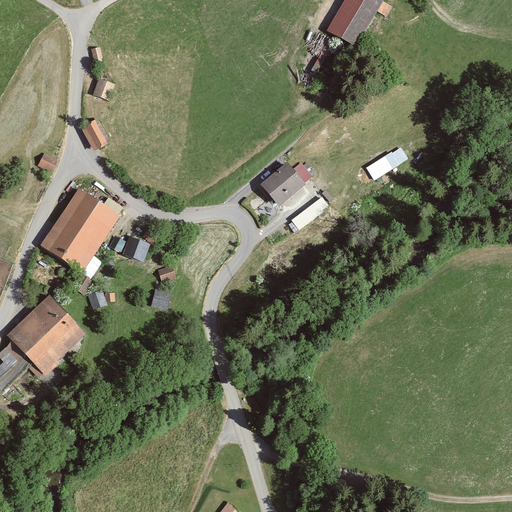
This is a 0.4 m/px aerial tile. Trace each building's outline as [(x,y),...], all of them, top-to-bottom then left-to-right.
[(351,0),(333,33),(359,47),(385,0),(351,0)] [(100,48),(91,49),(94,63),(103,61),(100,48)] [(114,85),(100,81),(96,97),(110,101),(114,85)] [(98,122),(84,128),(96,151),(109,145),(98,122)] [(402,144),(366,166),(374,179),(410,157),(402,144)] [(57,160),(43,153),(37,166),(51,173),(57,160)] [(291,163),(263,184),(281,208),(309,187),(306,183),(314,176),(305,164),(297,170),(291,163)] [(118,218),(80,193),(43,247),(81,273),(118,218)] [(299,228),(330,205),(322,195),(291,218),(299,228)] [(130,218),(120,230),(129,237),(139,225),(130,218)] [(130,235),(122,253),(143,261),(150,243),(130,235)] [(148,264),(156,269),(162,261),(154,255),(148,264)] [(163,280),(176,275),(171,264),(158,269),(163,280)] [(83,275),(78,290),(86,293),(92,278),(83,275)] [(154,289),(152,306),(168,308),(170,291),(154,289)] [(92,292),(93,304),(116,303),(115,291),(92,292)] [(58,360),(87,333),(49,294),(7,335),(46,375),(60,362),(58,360)]
